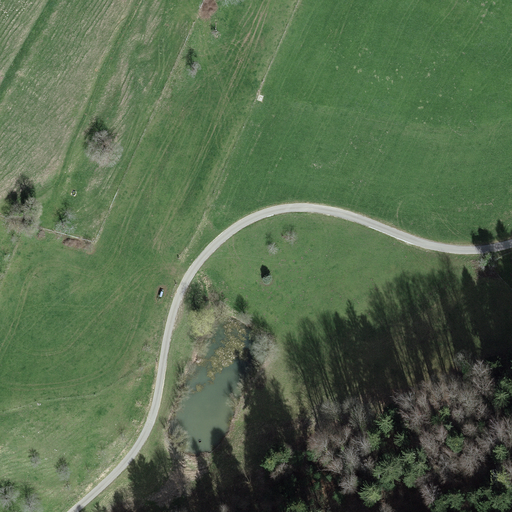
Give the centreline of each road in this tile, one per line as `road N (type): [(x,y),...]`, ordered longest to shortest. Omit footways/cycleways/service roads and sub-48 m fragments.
road 1 (track): [(71,511),(141,440),(178,294),(205,252),(244,221),(311,207),(442,247),(511,242)]
road 2 (track): [(382,511),(511,467)]
